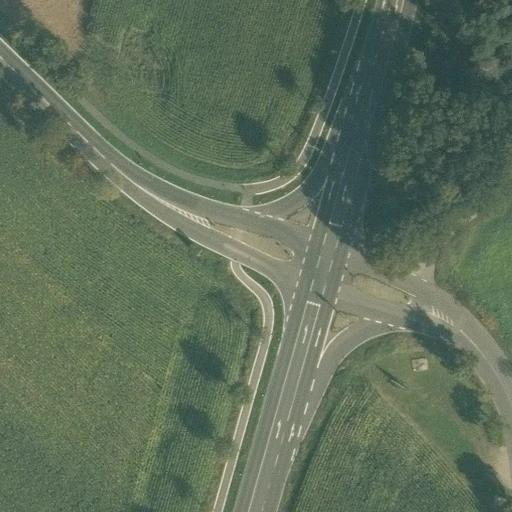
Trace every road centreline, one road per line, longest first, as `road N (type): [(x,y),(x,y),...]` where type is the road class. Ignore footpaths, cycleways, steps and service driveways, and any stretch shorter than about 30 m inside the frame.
road 1 (tertiary): [(323,265),(181,214),(99,157),(0,60)]
road 2 (secondary): [(323,265),(388,0)]
road 3 (secondary): [(252,511),(323,265)]
road 4 (unclassified): [(511,413),(469,337),(323,265)]
road 5 (track): [(511,179),(431,240),(417,305)]
